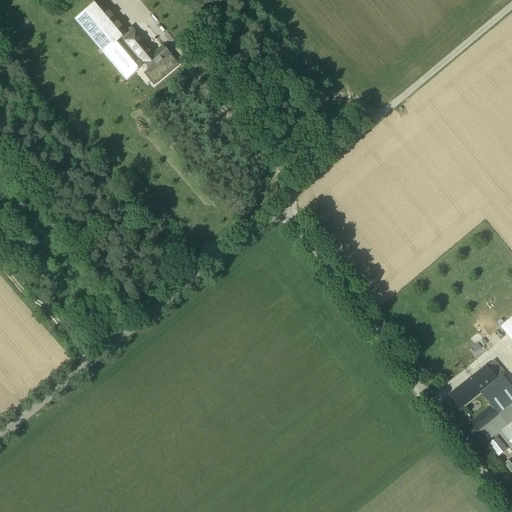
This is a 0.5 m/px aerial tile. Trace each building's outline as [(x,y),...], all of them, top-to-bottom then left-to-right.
[(113,9),(102,18),(121,40),(131,31),(113,9)] [(169,54),(163,47),(153,56),(134,34),(119,46),(134,65),(141,59),(150,70),(169,54)] [(511,341),(511,317),(500,327),(511,341)] [(471,423),(477,431),(478,431),(511,403),(511,388),(502,376),(504,374),(494,362),(495,361),(494,361),(470,380),(470,379),(449,396),(460,409),(480,393),(487,402),(491,407),(471,423)] [(511,403),(478,431),(487,442),(498,433),(501,431),(511,423),(511,403)] [(511,444),(511,423),(501,431),(511,444)]
